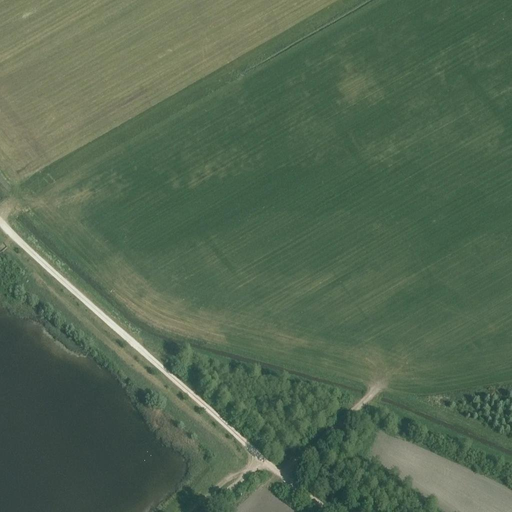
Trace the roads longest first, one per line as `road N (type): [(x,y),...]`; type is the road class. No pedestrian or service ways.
road 1 (track): [(263,461),(0,212)]
road 2 (track): [(281,475),(376,389)]
